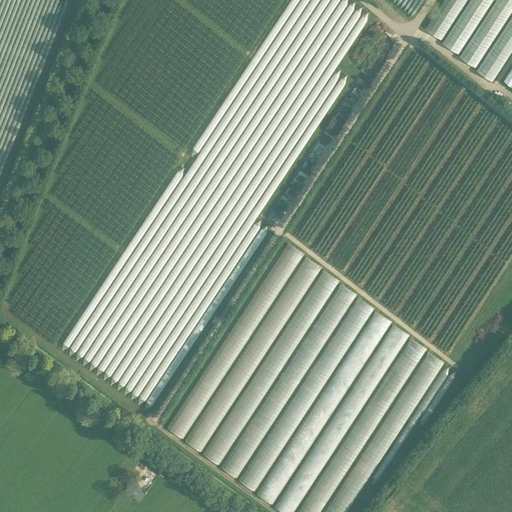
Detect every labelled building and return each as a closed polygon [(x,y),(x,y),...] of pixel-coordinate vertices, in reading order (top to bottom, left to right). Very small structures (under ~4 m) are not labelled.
[(457,20),(468,0),(447,0),(443,8),(445,9),(443,12),(457,20)] [(470,0),(443,44),(459,54),(491,0),(470,0)] [(511,0),(495,0),(460,58),(476,68),(511,8),(511,0)] [(511,15),(478,73),(494,82),(511,52),(511,15)] [(287,243),(248,308),(253,310),(249,317),(251,318),(247,325),(255,330),(302,252),(287,243)] [(245,393),(316,264),(304,257),(281,299),(281,300),(278,305),(277,310),(274,313),(277,317),(276,323),(271,327),(267,335),(265,343),(261,346),(260,348),(255,352),(253,355),(246,361),(243,357),(242,362),(245,364),(242,370),(238,369),(232,374),(229,380),(231,382),(237,371),(235,382),(236,383),(229,390),(245,393)] [(290,392),(294,394),(354,293),(338,283),(236,455),(239,457),(236,463),(245,468),(290,392)] [(260,496),(275,505),(359,365),(364,365),(390,321),(377,313),(375,313),(362,335),(362,357),(353,357),(352,342),(260,496)] [(411,339),(382,388),(397,397),(425,348),(411,339)] [(425,352),(409,390),(426,397),(442,359),(425,352)] [(194,423),(208,395),(192,387),(182,408),(179,415),(194,423)] [(208,426),(214,430),(236,397),(222,387),(199,421),(207,427),(208,426)] [(173,420),(168,428),(175,433),(180,425),(173,420)] [(317,499),(325,504),(365,442),(354,435),(342,454),(338,452),(334,458),(335,459),(314,491),(320,495),(317,499)] [(136,478),(144,484),(154,473),(146,466),(136,478)] [(146,492),(133,483),(126,493),(140,502),(146,492)]
